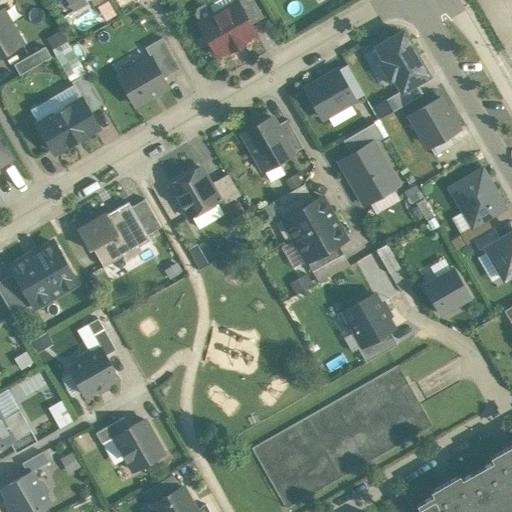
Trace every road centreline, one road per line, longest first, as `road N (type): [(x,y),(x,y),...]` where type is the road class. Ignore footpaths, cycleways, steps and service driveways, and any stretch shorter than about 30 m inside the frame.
road 1 (residential): [(390,0),(0,227)]
road 2 (residential): [(341,511),(511,414)]
road 3 (residential): [(413,0),(511,168)]
